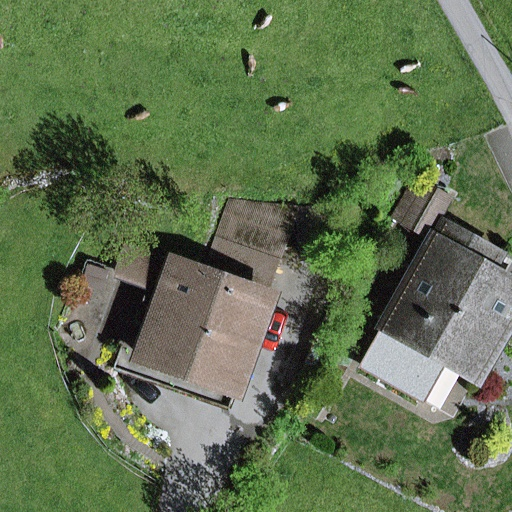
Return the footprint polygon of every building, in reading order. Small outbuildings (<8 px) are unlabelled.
[(408,216),(429,228),(447,197),(426,185),(408,216)] [(229,202),(216,240),(280,263),(298,210),(229,202)] [(302,255),(327,253),(322,207),(298,210),(302,255)] [(410,395),(432,356),(475,380),(511,314),(511,285),(483,270),(493,252),(444,224),(363,369),(410,395)] [(234,390),(280,263),(216,240),(203,276),(173,265),(164,289),(140,357),(234,390)] [(164,289),(173,265),(128,249),(119,273),(164,289)] [(228,409),(234,390),(140,357),(121,350),(114,369),(228,409)]
